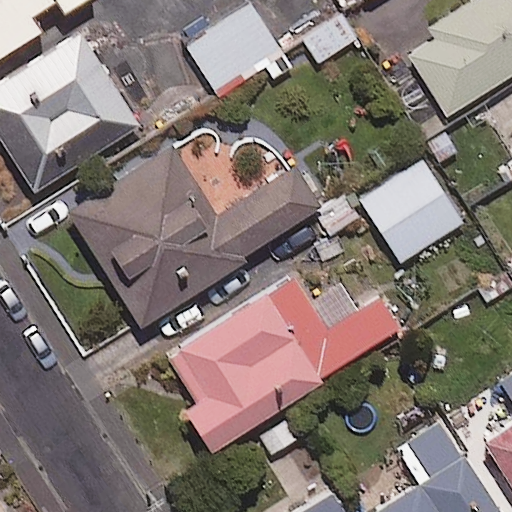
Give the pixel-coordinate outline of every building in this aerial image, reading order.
[(0,0),(0,50),(41,25),(32,10),(48,0),(53,0),(61,13),(81,0),(0,0)] [(511,0),(466,0),(400,42),(445,112),(511,69),(511,0)] [(280,52),(250,2),(185,41),(215,90),(280,52)] [(356,34),(341,10),(303,34),(318,58),(356,34)] [(137,122),(79,29),(0,78),(0,142),(30,189),(137,122)] [(212,211),(170,142),(66,205),(137,321),(241,257),(238,251),(317,203),(292,163),(212,211)] [(460,219),(421,157),(359,196),(398,258),(460,219)] [(324,323),(289,268),(163,350),(193,396),(180,405),(208,448),(397,326),(374,291),(324,323)] [(511,369),(494,382),(511,410),(477,433),(511,486),(511,369)] [(500,511),(438,417),(397,444),(419,478),(371,509),(373,511),(500,511)] [(348,511),(333,487),(292,511),(348,511)]
